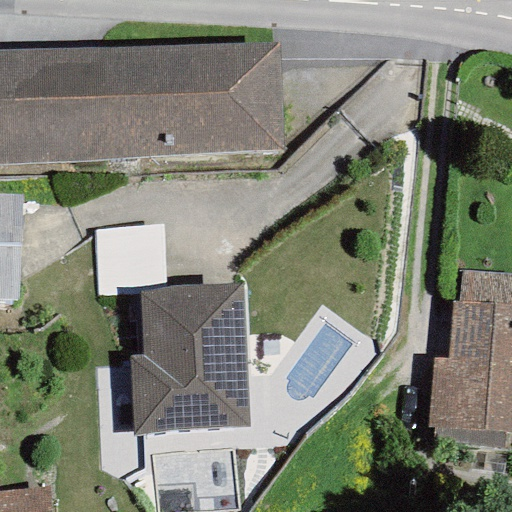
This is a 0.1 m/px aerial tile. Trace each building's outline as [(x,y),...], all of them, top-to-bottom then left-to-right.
[(0,50),(0,165),(282,151),(278,43),(0,50)] [(20,195),(0,194),(0,299),(16,300),(20,195)] [(164,286),(162,225),(94,232),(98,297),(140,295),(140,291),(164,286)] [(511,305),(511,274),(460,271),(458,302),(511,305)] [(249,427),(241,284),(164,286),(140,291),(140,295),(143,355),(129,356),(132,435),(249,427)] [(511,305),(458,302),(451,302),(446,360),(434,359),(427,427),(511,435),(511,431),(511,305)] [(0,492),(0,511),(48,511),(47,487),(0,492)]
